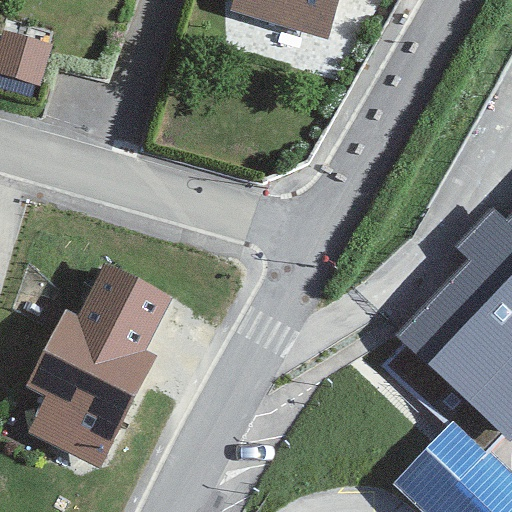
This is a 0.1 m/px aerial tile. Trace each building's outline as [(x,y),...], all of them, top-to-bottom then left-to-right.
[(251,0),(247,17),(333,43),(345,0),(251,0)] [(0,88),(38,98),(51,43),(1,31),(0,34),(0,88)] [(511,249),(389,377),(461,446),(492,475),(511,453),(511,249)] [(53,424),(60,448),(89,463),(113,455),(146,391),(137,387),(174,315),(112,283),(84,337),(75,333),(42,396),(61,406),(53,424)] [(511,511),(511,493),(492,475),(461,446),(410,499),(423,511),(511,511)]
